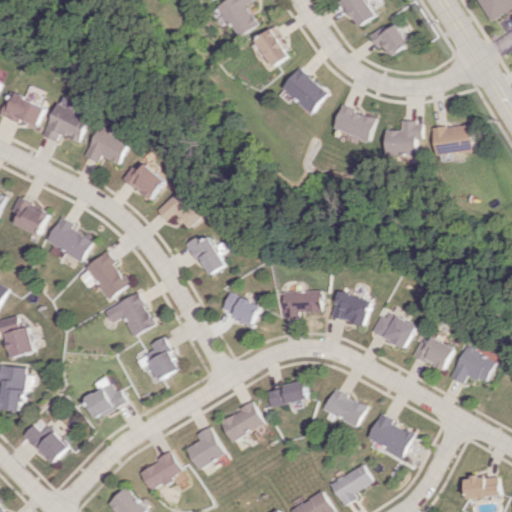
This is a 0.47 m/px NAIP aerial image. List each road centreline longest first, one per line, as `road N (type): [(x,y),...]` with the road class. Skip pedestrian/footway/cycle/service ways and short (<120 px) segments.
road 1 (residential): [(230,378),(159,263),(119,216),(0,150),(62,511),(411,504),(464,420)]
road 2 (residential): [(511,444),(345,353),(296,345),(271,352),(139,433),(58,507)]
road 3 (residential): [(484,58),(445,83),(398,89),(347,65),(300,0)]
